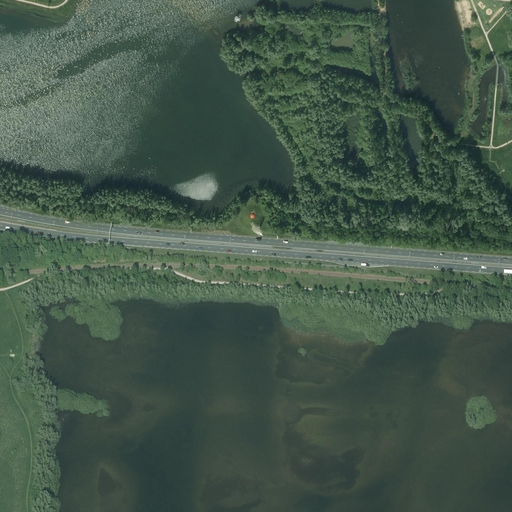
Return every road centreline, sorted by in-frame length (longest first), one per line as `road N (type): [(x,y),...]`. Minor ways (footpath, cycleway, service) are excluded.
road 1 (trunk): [(511,261),(114,229),(0,211)]
road 2 (trunk): [(0,225),(511,271)]
